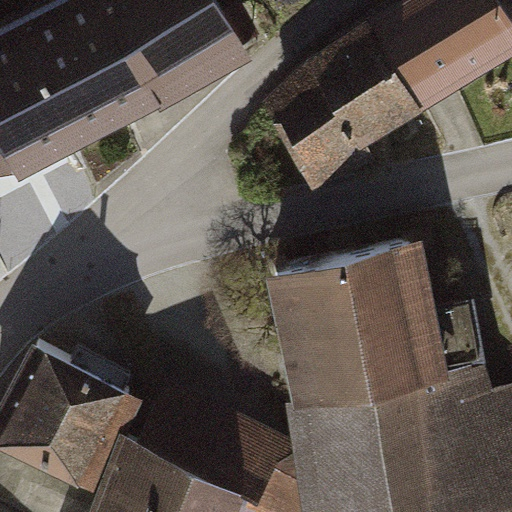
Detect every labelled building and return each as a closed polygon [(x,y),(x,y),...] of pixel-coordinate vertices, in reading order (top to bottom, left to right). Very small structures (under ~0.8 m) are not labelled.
[(0,0),(0,187),(251,59),(221,0),(0,0)] [(511,27),(495,0),(413,0),(370,29),(428,114),(511,53),(511,27)] [(370,29),(263,101),(321,186),(428,114),(370,29)] [(419,241),(264,275),(298,434),(315,511),(482,511),(511,505),(511,388),(493,391),(476,305),(440,311),(419,241)] [(145,394),(42,342),(0,423),(0,439),(97,489),(126,432),(145,394)] [(126,432),(97,489),(88,511),(241,511),(246,502),(273,511),(315,511),(298,434),(172,380),(150,443),(126,432)]
